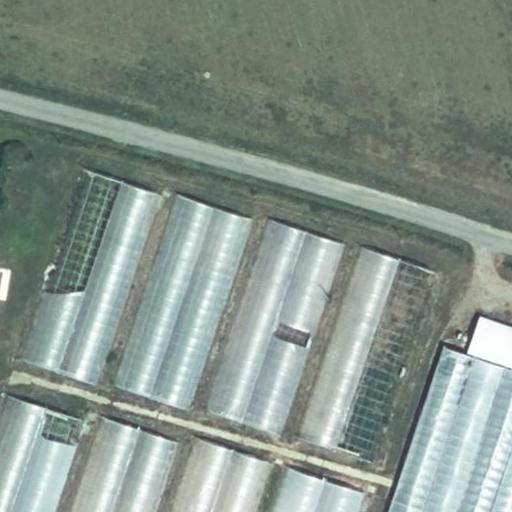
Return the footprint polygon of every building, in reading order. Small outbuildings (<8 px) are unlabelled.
[(79,168),(19,361),(99,386),(159,192),(79,168)] [(191,410),(251,217),(172,193),(112,386),(191,410)] [(284,436),(342,242),(262,218),(204,412),(284,436)] [(379,464),(435,269),(353,245),(297,441),(379,464)] [(511,333),(482,324),(469,363),(511,377),(511,333)] [(0,402),(0,511),(54,511),(83,419),(3,394),(0,402)] [(94,416),(65,511),(154,511),(176,440),(94,416)] [(253,511),(269,460),(189,436),(166,511),(253,511)] [(354,511),(360,490),(278,467),(265,511),(354,511)]
